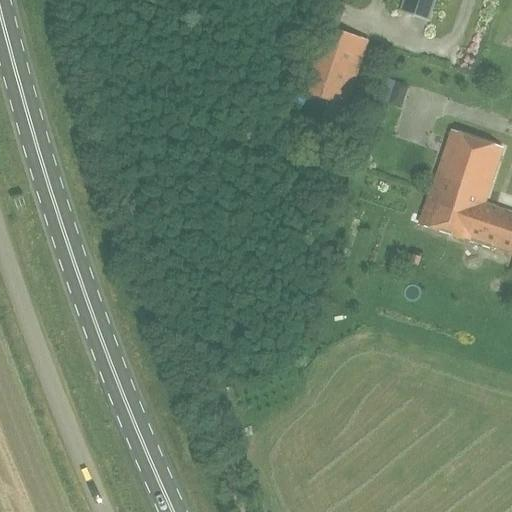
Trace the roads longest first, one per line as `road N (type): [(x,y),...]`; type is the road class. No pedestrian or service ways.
road 1 (primary): [(0,8),(80,282),(174,511)]
road 2 (unclassified): [(103,511),(0,238)]
